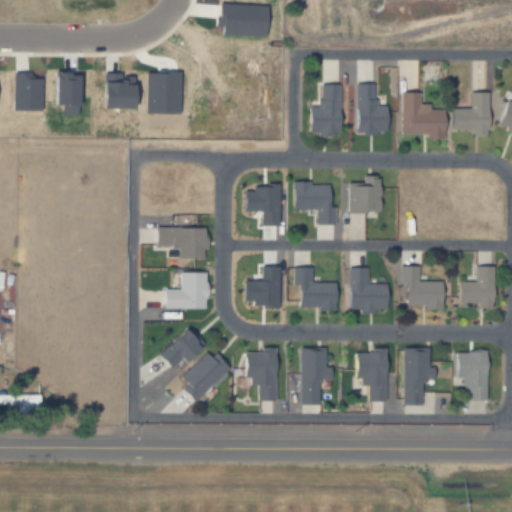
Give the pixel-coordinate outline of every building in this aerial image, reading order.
[(259,36),(259,4),(213,3),(212,35),(259,36)] [(173,72),(139,72),(140,113),(174,113),(173,72)] [(46,104),(56,104),(56,114),(70,114),(69,73),(46,74),(46,104)] [(94,74),(93,108),(124,108),(125,74),(94,74)] [(35,110),(35,76),(7,76),(7,110),(35,110)] [(369,83),(349,82),(348,132),(381,133),(381,104),(369,104),(369,83)] [(301,134),(334,134),(334,84),(314,84),(314,106),(301,106),(301,134)] [(392,134),(436,135),(436,108),(421,108),(421,103),(411,103),(411,92),(392,91),(392,134)] [(442,107),(442,129),(463,129),(463,134),(481,134),(481,91),(461,91),(461,107),(442,107)] [(497,96),(488,126),(511,132),(511,96),(511,100),(497,96)] [(375,212),(375,180),(341,180),(341,212),(375,212)] [(273,226),(272,183),(257,184),(258,226),(273,226)] [(286,183),(286,209),(312,209),(312,224),(327,224),(327,183),(286,183)] [(177,258),(205,258),(205,226),(151,226),(151,247),(177,247),(177,258)] [(272,307),(272,266),(255,266),(254,280),(237,280),(237,301),(246,301),(246,306),(272,307)] [(437,308),(437,281),(413,280),(413,267),(396,266),(396,275),(399,275),(398,307),(437,308)] [(489,305),(489,266),(470,266),(470,281),(453,281),(453,305),(489,305)] [(345,267),(343,309),(383,310),(384,283),(363,282),(363,268),(345,267)] [(331,282),(307,282),(307,268),(289,268),(289,308),(331,308),(331,282)] [(163,308),(206,308),(206,272),(179,272),(179,289),(163,289),(163,308)] [(205,346),(187,328),(161,353),(171,363),(181,353),(190,362),(205,346)] [(295,403),(315,403),(315,382),(328,382),(328,366),(320,366),(320,347),(295,347),(295,403)] [(398,403),(419,403),(419,382),(431,382),(431,365),(423,365),(423,347),(397,347),(398,403)] [(271,398),(271,349),(238,349),(238,398),(271,398)] [(180,377),(195,395),(225,369),(209,351),(180,377)] [(381,351),(348,351),(348,399),(381,399),(381,351)] [(483,399),(483,351),(451,351),(451,386),(464,386),(464,399),(483,399)]
